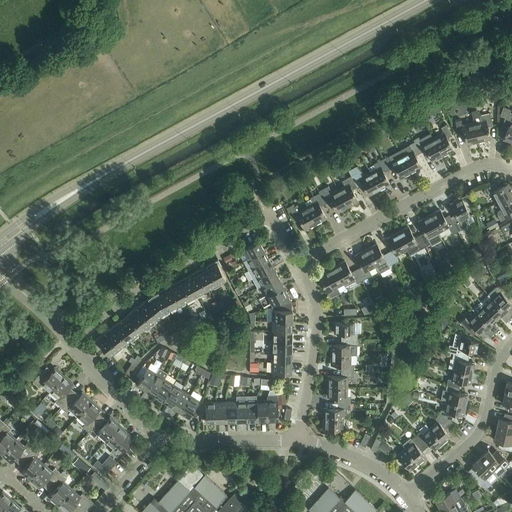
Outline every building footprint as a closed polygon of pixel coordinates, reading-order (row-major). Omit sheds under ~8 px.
[(434,103),(426,107),(431,115),(438,111),(434,103)] [(503,140),(511,142),(511,121),(510,121),(511,116),(509,115),(511,110),(503,107),(500,116),(505,118),(501,129),(506,131),(503,140)] [(474,122),(478,141),(490,139),(488,127),(493,126),(491,113),(481,115),(480,112),(476,110),(471,111),(474,122)] [(466,143),(478,141),(474,122),(462,124),(461,120),(455,121),(457,134),(464,133),(466,143)] [(433,138),(443,156),(453,150),(447,138),(452,136),(446,125),(441,128),(443,132),(433,138)] [(415,142),(421,153),(426,150),(432,162),(443,156),(433,138),(422,143),(419,137),(413,140),(414,142),(415,142)] [(370,138),(357,145),(360,150),(367,147),(373,144),(370,138)] [(401,155),(411,173),(422,167),(415,156),(421,153),(415,142),(414,142),(405,147),(407,152),(401,155)] [(383,159),(389,170),(394,167),(400,179),(411,173),(401,155),(395,158),(392,154),(383,159)] [(370,172),(379,190),(390,184),(384,173),(389,170),(383,159),(373,164),(376,169),(370,172)] [(351,176),(357,187),(362,184),(368,196),(379,190),(370,172),(364,175),(356,166),(348,171),(351,176)] [(338,189),(348,207),(358,202),(352,190),(357,187),(351,176),(342,181),(344,186),(338,189)] [(491,193),(497,203),(511,195),(511,188),(509,183),(498,189),(495,184),(483,190),(486,195),(491,193)] [(319,193),(325,204),(330,201),(337,213),(348,207),(338,189),(332,192),(328,186),(318,191),(319,193)] [(466,193),(465,193),(469,201),(475,198),(471,190),(466,193)] [(306,206),(316,224),(327,218),(320,207),(325,204),(319,193),(310,198),(312,203),(306,206)] [(511,195),(497,203),(500,210),(499,211),(498,212),(497,213),(497,215),(498,216),(501,222),(511,215),(511,195)] [(456,216),(451,218),(456,227),(458,231),(466,227),(467,224),(464,220),(470,216),(461,198),(460,199),(458,197),(454,200),(453,202),(450,204),(456,216)] [(305,230),(316,224),(306,206),(300,210),(297,205),(296,203),(287,208),(294,221),(299,218),(305,230)] [(429,215),(439,233),(449,228),(453,234),(458,231),(456,227),(451,218),(446,221),(440,210),(429,215)] [(424,233),(419,236),(425,247),(431,244),(432,245),(442,240),(439,233),(429,215),(418,221),(424,233)] [(495,218),(486,223),(489,230),(498,225),(495,218)] [(511,229),(511,231),(511,221),(501,227),(504,233),(511,229)] [(397,232),(407,251),(409,255),(425,247),(419,236),(414,238),(408,227),(397,232)] [(393,250),(388,252),(394,263),(399,261),(396,256),(407,251),(397,232),(387,238),(393,250)] [(241,250),(246,259),(264,250),(259,240),(241,250)] [(366,250),(375,268),(378,272),(394,263),(388,252),(382,255),(376,244),(366,250)] [(480,246),(471,250),(475,259),(484,254),(480,246)] [(243,261),(248,270),(269,259),(264,250),(246,259),(243,261)] [(361,267),(356,269),(362,280),(371,275),(369,271),(375,268),(366,250),(355,255),(361,267)] [(224,258),(226,262),(233,259),(230,254),(224,258)] [(269,259),(248,270),(253,279),(273,268),(269,259)] [(151,296),(94,341),(99,348),(101,346),(109,356),(164,312),(226,279),(220,268),(222,267),(218,260),(154,294),(152,291),(149,293),(151,296)] [(334,267),(343,284),(345,287),(355,281),(357,283),(362,280),(356,269),(351,272),(345,261),(334,267)] [(443,263),(438,266),(441,272),(447,269),(443,263)] [(481,263),(471,273),(477,280),(488,270),(481,263)] [(337,287),(343,284),(334,267),(318,275),(330,298),(340,293),(337,287)] [(273,268),(253,279),(258,288),(261,286),(278,277),(273,268)] [(502,268),(495,272),(499,279),(506,275),(502,268)] [(463,273),(458,277),(459,278),(464,283),(468,279),(469,279),(463,273)] [(235,277),(230,279),(230,280),(234,286),(239,284),(235,277)] [(261,286),(266,295),(283,286),(278,277),(261,286)] [(270,304),(272,308),(291,303),(288,296),(283,286),(266,295),(270,304)] [(488,295),(510,318),(511,316),(511,311),(510,309),(511,306),(511,304),(496,287),(488,295)] [(381,295),(375,299),(378,304),(384,300),(381,295)] [(480,302),(497,320),(501,317),(506,323),(510,318),(488,295),(480,302)] [(213,307),(216,311),(225,306),(222,302),(213,307)] [(475,313),(494,333),(499,329),(493,324),(497,320),(480,302),(472,309),(475,312),(475,313)] [(272,312),(272,321),(292,321),(292,311),(291,311),(291,303),(272,308),(272,312)] [(490,337),(494,333),(475,313),(467,320),(465,317),(460,322),(469,333),(470,332),(473,335),(477,331),(481,335),(485,332),(490,337)] [(436,319),(434,324),(440,327),(444,318),(445,317),(439,314),(436,319)] [(185,322),(187,327),(196,322),(193,318),(185,322)] [(272,321),(272,331),(292,332),(292,321),(272,321)] [(341,333),(341,339),(357,339),(357,333),(355,333),(355,323),(334,323),(334,333),(341,333)] [(272,331),(272,341),(272,342),(292,342),(292,332),(272,331)] [(155,338),(158,343),(166,338),(164,333),(155,338)] [(451,353),(453,353),(469,357),(470,351),(477,353),(479,342),(470,340),(471,336),(455,333),(452,346),(449,345),(447,351),(451,353)] [(331,344),(331,355),(351,355),(351,345),(357,345),(357,339),(341,339),(341,345),(331,344)] [(272,341),(272,352),(291,352),(292,342),(272,342),(272,341)] [(164,357),(164,356),(165,355),(167,349),(162,347),(158,355),(164,357)] [(167,349),(165,355),(171,358),(174,359),(175,358),(177,354),(174,352),(168,349),(167,349)] [(272,352),(272,362),(291,362),(291,352),(272,352)] [(424,353),(423,360),(431,362),(432,354),(424,353)] [(455,360),(453,370),(472,374),(475,364),(468,362),(469,357),(453,353),(452,359),(455,360)] [(177,354),(175,358),(176,358),(181,361),(183,362),(185,363),(187,360),(183,358),(181,357),(177,354)] [(132,363),(136,366),(141,358),(137,355),(132,363)] [(338,371),(341,371),(354,371),(354,365),(351,365),(351,355),(331,355),(331,365),(338,365),(338,371)] [(291,373),(291,362),(272,362),(272,373),(291,373)] [(250,366),(249,372),(259,372),(259,363),(250,363),(250,366)] [(41,385),(49,392),(64,376),(54,367),(51,371),(47,367),(32,382),(39,388),(41,385)] [(136,384),(146,390),(156,373),(147,368),(136,384)] [(156,373),(146,390),(154,395),(165,379),(168,374),(168,373),(159,368),(156,373)] [(201,373),(201,374),(209,377),(210,372),(207,371),(205,369),(203,372),(202,373),(201,373)] [(448,379),(446,385),(459,387),(460,382),(470,384),(472,374),(453,370),(451,379),(448,379)] [(327,376),(327,387),(348,387),(348,377),(354,377),(354,371),(341,371),(341,376),(327,376)] [(210,381),(210,383),(218,385),(221,376),(212,373),(212,374),(210,381)] [(64,376),(49,392),(57,399),(55,402),(61,407),(75,392),(70,388),(73,384),(64,376)] [(419,377),(417,384),(424,386),(426,378),(419,377)] [(165,379),(154,395),(163,401),(173,384),(165,379)] [(163,401),(171,406),(182,390),(173,384),(163,401)] [(441,400),(446,401),(466,405),(468,395),(458,393),(459,387),(446,385),(445,391),(443,390),(441,400)] [(334,403),(338,403),(350,403),(350,397),(348,397),(348,387),(327,387),(327,397),(334,397),(334,403)] [(182,390),(171,406),(180,412),(191,395),(182,390)] [(75,392),(61,407),(66,413),(69,410),(77,417),(92,401),(82,392),(79,396),(75,392)] [(511,394),(504,392),(502,403),(511,405),(510,412),(511,412),(511,394)] [(191,395),(180,412),(189,418),(199,401),(191,395)] [(267,395),(267,397),(267,401),(267,411),(268,420),(278,420),(278,400),(277,395),(267,395)] [(18,403),(18,396),(12,397),(12,406),(17,410),(21,406),(18,403)] [(408,396),(403,400),(408,405),(413,401),(408,396)] [(92,401),(77,417),(85,424),(82,427),(88,432),(102,416),(98,413),(101,409),(92,401)] [(236,402),(237,421),(247,421),(247,401),(236,402)] [(247,401),(247,421),(257,420),(257,401),(247,401)] [(257,401),(257,420),(268,420),(267,401),(257,401)] [(441,410),(438,415),(451,423),(453,413),(464,415),(466,405),(446,401),(444,411),(441,410)] [(31,402),(27,407),(32,412),(37,407),(31,402)] [(206,422),(217,422),(216,402),(205,403),(206,422)] [(216,402),(217,422),(227,421),(226,402),(216,402)] [(226,402),(227,421),(237,421),(236,402),(226,402)] [(324,408),(324,419),(344,419),(345,409),(350,409),(350,403),(338,403),(338,409),(324,408)] [(21,406),(17,409),(23,414),(27,410),(21,405),(21,406)] [(37,407),(32,412),(38,417),(43,412),(37,407)] [(290,420),(292,409),(286,408),(284,419),(290,420)] [(499,418),(496,429),(511,432),(511,415),(504,413),(504,414),(506,414),(504,420),(499,418)] [(429,428),(443,443),(451,437),(444,428),(451,423),(438,415),(435,419),(437,421),(429,428)] [(102,416),(88,432),(94,438),(97,435),(105,442),(119,426),(110,417),(107,421),(102,416)] [(52,418),(47,423),(53,428),(57,423),(52,418)] [(37,419),(34,422),(46,433),(49,430),(37,419)] [(344,430),(344,419),(324,419),(324,429),(344,430)] [(0,453),(2,455),(4,452),(17,439),(9,431),(11,429),(5,423),(0,429),(0,453)] [(119,426),(105,442),(112,449),(110,452),(116,458),(134,438),(119,426)] [(55,428),(51,432),(57,438),(61,433),(55,428)] [(415,436),(426,448),(430,445),(435,450),(443,443),(429,428),(422,434),(420,432),(415,436)] [(511,438),(511,432),(496,429),(494,440),(501,442),(500,446),(502,449),(511,450),(511,443),(511,444),(511,438)] [(365,433),(361,441),(360,444),(365,447),(370,436),(365,433)] [(405,448),(418,464),(426,457),(421,452),(426,448),(415,436),(412,439),(411,438),(403,445),(405,448)] [(376,452),(377,449),(381,441),(376,438),(370,449),(376,452)] [(4,452),(2,455),(11,463),(15,459),(19,464),(33,448),(27,443),(24,446),(17,439),(4,452)] [(382,442),(379,447),(387,453),(390,447),(382,442)] [(77,444),(73,448),(78,452),(82,448),(77,444)] [(20,472),(30,480),(44,464),(37,457),(39,454),(33,448),(19,464),(24,468),(20,472)] [(410,471),(418,464),(405,448),(397,455),(410,471)] [(480,458),(498,477),(506,469),(504,467),(509,463),(499,453),(496,451),(492,454),(488,450),(480,458)] [(71,451),(67,455),(72,459),(76,455),(71,451)] [(104,475),(116,461),(110,455),(102,464),(97,460),(93,465),(104,475)] [(490,484),(498,477),(480,458),(472,465),(475,468),(470,473),(484,487),(488,483),(490,484)] [(85,462),(79,469),(85,474),(90,467),(85,462)] [(236,511),(246,502),(234,492),(229,497),(226,495),(226,494),(205,475),(204,476),(202,475),(203,474),(191,463),(177,478),(178,479),(158,502),(154,498),(150,502),(140,511),(236,511)] [(44,464),(30,480),(39,488),(42,485),(47,489),(61,473),(55,468),(52,471),(44,464)] [(48,497),(57,505),(72,488),(64,481),(67,479),(61,473),(47,489),(51,493),(48,497)] [(374,511),(377,509),(355,489),(349,496),(345,500),(341,496),(339,497),(328,487),(308,509),(311,511),(374,511)] [(72,488),(57,505),(65,511),(68,508),(72,511),(84,511),(93,502),(82,493),(80,495),(72,488)] [(478,489),(472,492),(476,499),(481,495),(478,489)] [(511,492),(509,490),(502,496),(509,504),(511,501),(511,492)] [(0,494),(0,511),(12,500),(3,491),(0,494)] [(435,500),(441,510),(456,501),(450,491),(435,500)] [(456,501),(441,510),(442,511),(459,511),(461,511),(469,511),(462,498),(456,501)] [(12,500),(0,511),(18,511),(21,508),(12,500)]
